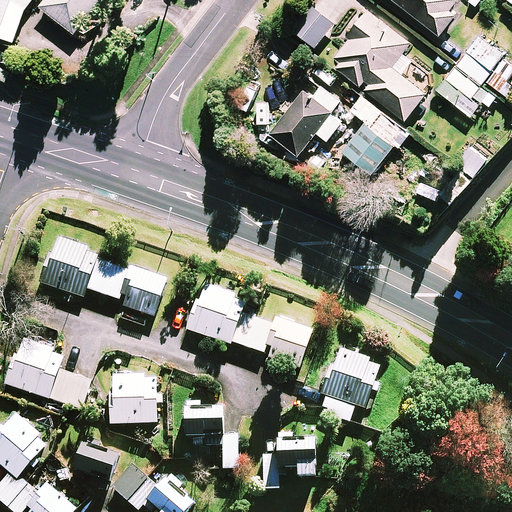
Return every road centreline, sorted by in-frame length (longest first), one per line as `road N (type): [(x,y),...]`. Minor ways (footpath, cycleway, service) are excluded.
road 1 (secondary): [(511,345),(342,254),(135,176)]
road 2 (residential): [(0,295),(285,393)]
road 3 (residential): [(236,0),(171,84),(135,176)]
road 4 (secondary): [(135,176),(15,137)]
